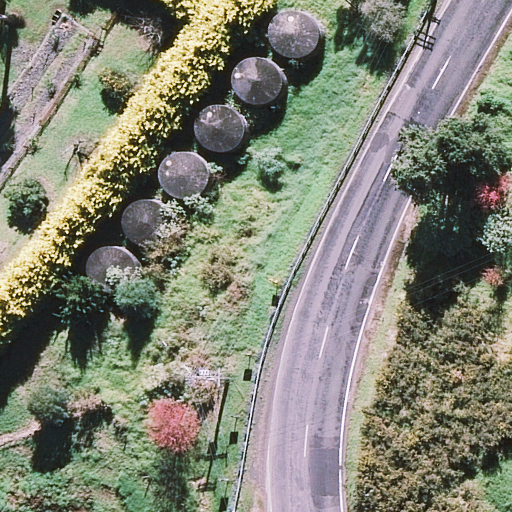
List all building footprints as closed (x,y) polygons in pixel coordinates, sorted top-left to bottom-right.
[(323,40),(324,34),(323,29),(321,24),(318,19),(313,15),(307,12),(299,10),(292,11),(286,13),(280,17),(276,22),(274,27),(273,32),(274,38),(275,43),(279,48),(284,52),(290,55),(297,56),(305,56),(311,53),(317,50),(320,45),(323,40)] [(286,87),(287,82),(287,77),(285,72),(282,67),(277,63),(271,60),(264,59),(257,60),(251,62),(246,66),(242,70),(240,75),(239,80),(240,85),(241,90),(245,95),(249,99),(255,102),(262,103),(269,102),(275,100),(280,97),(284,92),(286,87)] [(248,136),(249,131),(249,126),(247,121),(244,117),(239,113),(234,110),(227,109),(220,110),(214,112),(209,115),(206,119),(204,124),(203,129),(203,134),(205,138),(208,143),(213,147),(219,149),(225,151),(232,150),(238,148),(243,144),(246,140),(248,136)] [(212,183),(213,178),(213,173),(211,168),(208,164),(203,160),(197,157),(191,156),(184,157),(178,159),(173,162),(170,167),(168,171),(167,176),(167,181),(169,186),(172,190),(177,194),(182,197),(189,198),(196,197),(202,195),(207,192),(210,188),(212,183)] [(174,230),(175,225),(175,220),(173,216),(170,211),(165,207),(159,205),(153,203),(146,204),(140,206),(135,210),(132,214),(129,218),(129,223),(129,228),(131,233),(134,237),(138,241),(144,244),(151,245),(158,244),(164,242),(169,239),(172,235),(174,230)] [(137,274),(138,270),(138,265),(136,260),(133,255),(128,252),(122,249),(116,248),(109,248),(103,251),(98,254),(94,258),(92,263),(92,267),(92,272),(94,277),(97,282),(101,285),(107,288),(114,289),(121,289),(127,287),(131,283),(135,279),(137,274)]
